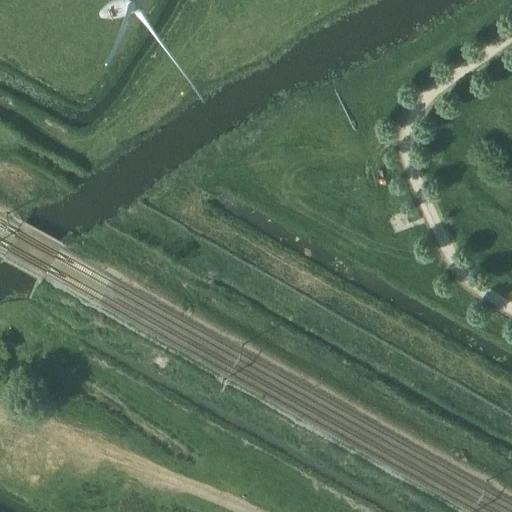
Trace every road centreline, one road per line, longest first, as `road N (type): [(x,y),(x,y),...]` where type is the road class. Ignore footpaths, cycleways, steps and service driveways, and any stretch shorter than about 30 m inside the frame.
road 1 (track): [(511,309),(480,287),(446,246),(408,147),(429,96),(511,35)]
road 2 (track): [(251,511),(67,438)]
